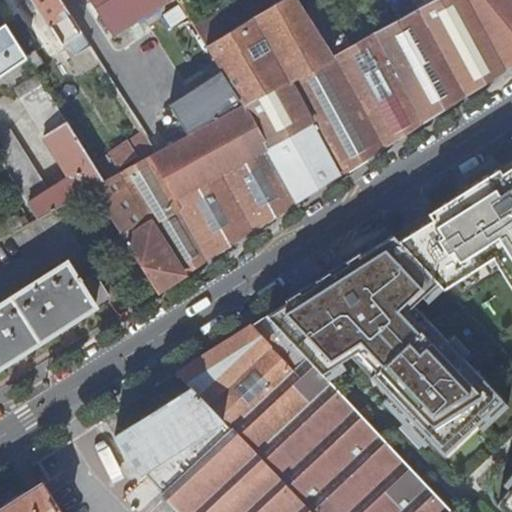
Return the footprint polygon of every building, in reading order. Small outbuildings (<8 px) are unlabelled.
[(91,47),(61,0),(32,0),(51,27),(52,27),(64,45),(68,43),(77,56),(91,47)] [(91,0),(116,38),(177,0),(91,0)] [(298,0),(284,0),(210,47),(227,73),(247,104),(191,136),(120,175),(107,182),(95,189),(158,291),(511,66),(511,2),(509,0),(437,0),(420,9),(335,56),(298,0)] [(284,0),(241,0),(197,27),(210,47),(284,0)] [(414,0),(420,9),(437,0),(414,0)] [(0,76),(27,59),(6,25),(0,28),(0,76)] [(247,104),(227,73),(173,107),(191,136),(247,104)] [(107,182),(96,166),(39,77),(17,91),(72,177),(51,191),(11,129),(1,136),(0,134),(0,155),(41,219),(95,189),(107,182)] [(131,142),(113,152),(121,166),(139,156),(131,142)] [(96,166),(107,182),(120,175),(108,157),(96,166)] [(471,187),(432,212),(436,218),(402,240),(440,281),(446,287),(496,256),(511,280),(511,169),(507,173),(504,166),(471,187)] [(397,234),(268,317),(323,374),(361,349),(379,369),(372,376),(445,454),(504,400),(430,321),(423,328),(408,311),(440,281),(402,240),(397,234)] [(68,263),(0,306),(0,367),(96,307),(96,306),(109,297),(97,277),(83,286),(81,282),(84,280),(81,276),(78,277),(68,263)] [(453,511),(410,465),(323,374),(268,317),(179,372),(194,388),(312,511),(453,511)] [(312,511),(194,388),(115,437),(139,475),(144,473),(166,491),(163,494),(180,511),(312,511)] [(0,509),(0,511),(62,511),(44,482),(0,509)] [(511,488),(501,501),(511,511),(511,488)]
